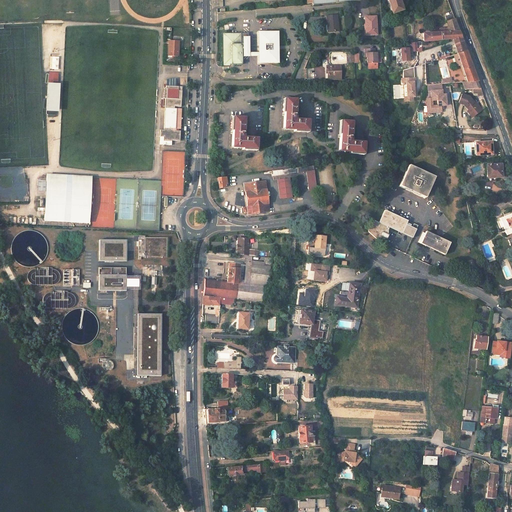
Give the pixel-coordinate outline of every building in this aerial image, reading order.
[(387,0),(391,10),(402,7),(401,5),(404,4),(402,0),(387,0)] [(453,12),(443,15),(446,21),(455,18),(453,12)] [(337,16),(326,17),(327,26),(329,25),(330,33),(339,32),(337,16)] [(377,17),(365,17),(366,29),(368,29),(368,35),(378,35),(377,17)] [(455,18),(446,21),(448,27),(457,24),(455,18)] [(450,31),(440,32),(441,40),(453,39),(462,38),(460,31),(450,31)] [(278,32),(257,32),(257,63),(278,63),(278,47),(278,32)] [(440,32),(423,33),(424,40),(424,41),(441,40),(440,32)] [(240,34),(223,34),(224,65),(241,65),(240,34)] [(176,41),(166,40),(165,56),(175,57),(176,41)] [(408,49),(400,49),(401,61),(408,61),(408,55),(412,55),(412,51),(417,51),(416,42),(411,43),(411,49),(408,49)] [(464,43),(454,43),(455,46),(458,53),(467,51),(464,43)] [(455,46),(443,49),(445,57),(458,53),(455,46)] [(375,49),(365,50),(366,54),(367,54),(368,59),(368,64),(378,63),(377,53),(375,54),(375,49)] [(467,51),(458,53),(467,81),(478,80),(472,64),(467,51)] [(343,65),(329,65),(328,79),(343,79),(343,65)] [(413,67),(403,71),(403,79),(401,79),(401,83),(406,82),(407,97),(405,97),(405,102),(413,101),(413,97),(415,97),(414,87),(416,87),(415,78),(414,78),(413,67)] [(312,69),(304,69),(304,79),(313,79),(312,69)] [(55,73),(51,73),(50,81),(46,81),(44,114),(53,115),(53,110),(54,110),(55,101),(56,101),(56,96),(55,96),(55,86),(54,86),(55,73)] [(179,93),(180,73),(162,73),(161,86),(163,86),(163,117),(159,117),(159,124),(160,124),(163,124),(163,127),(169,127),(179,128),(179,118),(174,117),(175,95),(173,95),(173,93),(179,93)] [(478,80),(467,81),(470,89),(473,89),(481,88),(478,80)] [(441,85),(427,86),(428,99),(426,99),(427,113),(441,112),(441,109),(443,109),(442,106),(446,106),(445,95),(442,95),(441,85)] [(470,96),(462,94),(458,103),(464,105),(466,108),(466,107),(469,110),(467,111),(470,116),(473,113),(475,115),(482,110),(478,105),(477,106),(474,102),(470,96)] [(298,101),(287,100),(285,130),(294,131),(294,134),(309,135),(310,122),(297,122),(298,101)] [(245,116),(233,116),(231,144),(243,146),(243,149),(257,150),(257,136),(244,134),(245,116)] [(353,121),(342,121),(341,150),(351,151),(351,154),(365,155),(365,141),(352,140),(353,121)] [(180,130),(160,129),(159,144),(171,145),(171,140),(179,141),(180,130)] [(494,141),(478,141),(478,146),(476,146),(476,154),(494,154),(494,141)] [(501,164),(487,163),(488,180),(497,180),(497,176),(501,177),(501,164)] [(435,178),(409,165),(399,186),(425,199),(435,178)] [(287,167),(263,171),(264,174),(271,173),(271,175),(288,173),(298,172),(298,166),(287,167)] [(316,189),(314,170),(306,171),(308,190),(316,189)] [(90,177),(46,176),(44,220),(89,222),(90,177)] [(225,176),(217,177),(218,188),(225,187),(224,183),(226,183),(225,176)] [(291,178),(278,179),(280,199),(293,197),(291,178)] [(266,180),(244,183),(248,213),(269,210),(266,180)] [(407,220),(385,209),(378,222),(372,219),(367,231),(379,242),(381,243),(384,237),(386,238),(387,235),(386,234),(389,227),(413,239),(419,227),(414,225),(411,230),(404,227),(407,220)] [(511,211),(500,216),(506,235),(511,232),(511,211)] [(451,241),(427,230),(421,243),(445,254),(451,241)] [(315,243),(314,247),(325,248),(326,237),(315,236),(315,240),(313,240),(313,243),(315,243)] [(236,254),(241,255),(247,255),(248,246),(248,242),(248,239),(239,238),(238,245),(237,245),(236,254)] [(127,241),(99,241),(99,262),(126,262),(127,241)] [(314,247),(308,247),(307,254),(324,256),(325,248),(314,247)] [(240,264),(238,283),(248,284),(251,263),(251,260),(252,256),(247,255),(241,255),(240,264)] [(229,263),(227,282),(238,283),(240,264),(229,263)] [(251,263),(248,284),(265,286),(268,286),(271,266),(263,265),(251,263)] [(142,264),(142,276),(165,276),(165,265),(142,264)] [(27,284),(59,284),(59,268),(27,269),(27,284)] [(125,268),(98,268),(97,289),(125,289),(125,268)] [(78,270),(63,270),(63,285),(78,285),(78,270)] [(204,280),(203,296),(213,297),(220,298),(222,298),(234,299),(263,303),(265,286),(248,284),(238,283),(227,282),(221,281),(204,280)] [(337,297),(336,305),(357,307),(360,285),(349,283),(348,295),(349,295),(349,298),(347,298),(337,297)] [(50,292),(50,308),(67,308),(67,305),(75,305),(75,292),(50,292)] [(203,296),(203,304),(213,305),(213,297),(203,296)] [(295,317),(294,322),(312,324),(313,312),(296,310),(296,314),(300,315),(299,318),(295,317)] [(249,313),(239,313),(238,329),(249,330),(249,313)] [(161,314),(135,314),(134,376),(160,377),(161,314)] [(205,315),(205,322),(219,323),(219,317),(205,315)] [(474,343),(474,348),(479,349),(486,350),(487,337),(476,336),(476,338),(475,343),(474,343)] [(500,352),(502,352),(503,352),(504,354),(504,358),(510,358),(511,343),(496,342),(496,343),(492,342),(491,351),(500,352)] [(276,347),(276,356),(275,357),(274,357),(273,359),(273,360),(274,361),(275,362),(291,362),(294,362),(294,348),(288,348),(283,347),(276,347)] [(223,369),(240,370),(241,358),(236,358),(236,361),(230,363),(224,363),(224,364),(223,369)] [(103,361),(103,362),(102,363),(102,365),(102,367),(102,368),(104,369),(105,371),(107,371),(110,371),(111,370),(112,369),(113,367),(114,366),(114,365),(113,363),(112,361),(110,360),(108,360),(106,360),(104,361),(103,361)] [(222,383),(221,387),(232,388),(235,388),(236,386),(236,383),(235,382),(232,382),(232,374),(222,374),(222,378),(222,383)] [(311,384),(303,384),(303,391),(302,391),(302,395),(304,398),(316,398),(316,387),(311,387),(311,384)] [(296,399),(296,387),(288,386),(288,390),(282,390),(282,392),(280,394),(280,397),(282,399),(296,399)] [(500,406),(497,406),(494,406),(494,408),(481,407),(480,416),(480,423),(486,423),(495,425),(496,419),(496,416),(499,416),(500,406)] [(207,411),(208,422),(224,421),(224,410),(218,410),(218,409),(216,409),(213,409),(213,410),(207,411)] [(462,422),(461,430),(466,430),(472,431),(473,431),(474,423),(462,422)] [(503,425),(502,436),(510,437),(511,426),(503,425)] [(297,427),(299,443),(311,442),(311,436),(313,436),(313,432),(310,432),(310,426),(297,427)] [(345,451),(337,454),(339,461),(343,460),(349,461),(353,462),(356,464),(361,458),(355,453),(352,452),(354,444),(346,443),(345,451)] [(423,456),(422,465),(436,465),(436,457),(432,457),(430,457),(430,451),(432,451),(433,448),(424,448),(424,456),(423,456)] [(442,448),(441,457),(453,458),(455,452),(442,448)] [(289,450),(274,452),(275,462),(281,462),(281,467),(286,466),(285,461),(290,461),(289,450)] [(256,470),(256,473),(266,472),(265,464),(255,465),(256,470)] [(490,464),(489,473),(497,474),(498,467),(490,464)] [(226,467),(227,476),(244,474),(243,472),(256,470),(255,465),(226,467)] [(467,487),(469,469),(464,469),(463,475),(458,474),(457,483),(454,483),(453,493),(458,493),(461,494),(462,486),(467,487)] [(489,473),(486,498),(494,499),(497,474),(489,473)] [(382,486),(381,497),(398,499),(399,489),(402,490),(403,486),(400,485),(399,488),(382,486)] [(404,495),(419,496),(420,486),(404,485),(404,495)] [(306,502),(298,502),(298,507),(307,507),(306,511),(314,511),(314,506),(317,506),(317,508),(325,508),(325,500),(306,499),(306,502)]
